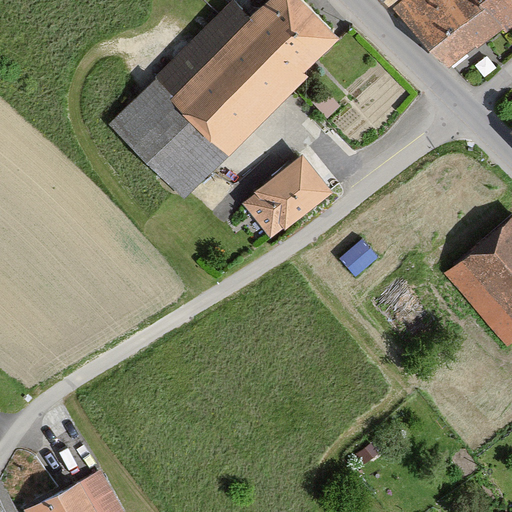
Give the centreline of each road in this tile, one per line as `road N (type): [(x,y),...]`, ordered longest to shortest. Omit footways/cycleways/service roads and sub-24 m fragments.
road 1 (residential): [(0,453),(32,407),(56,389),(239,279),(467,109)]
road 2 (tertiary): [(357,0),(467,109)]
